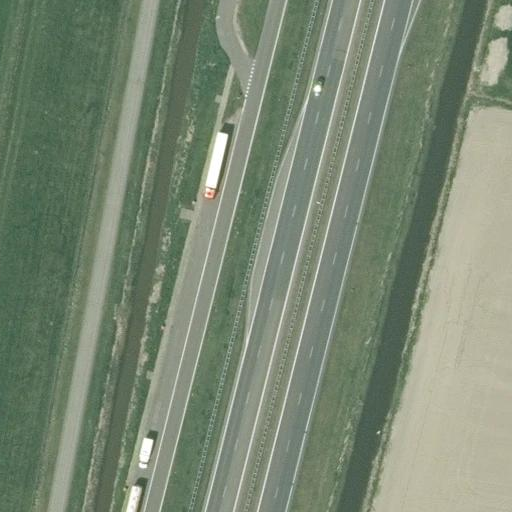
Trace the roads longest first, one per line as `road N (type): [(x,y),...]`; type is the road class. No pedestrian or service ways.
road 1 (trunk): [(346,0),(215,511)]
road 2 (trunk): [(270,511),(397,0)]
road 3 (unclassified): [(55,511),(152,0)]
